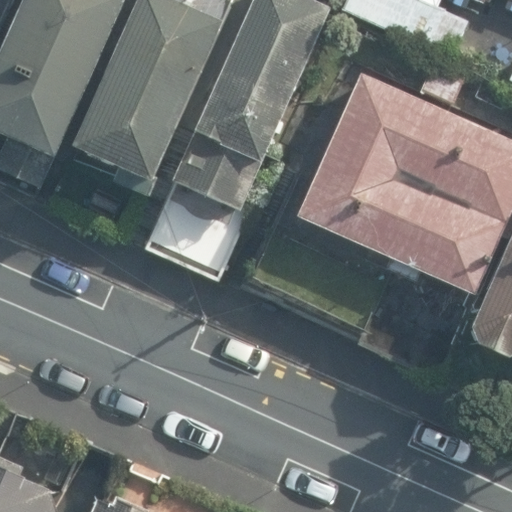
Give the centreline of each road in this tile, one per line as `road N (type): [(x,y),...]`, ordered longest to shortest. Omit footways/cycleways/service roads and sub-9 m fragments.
road 1 (tertiary): [(0,297),(488,511)]
road 2 (motorway): [(400,0),(424,511)]
